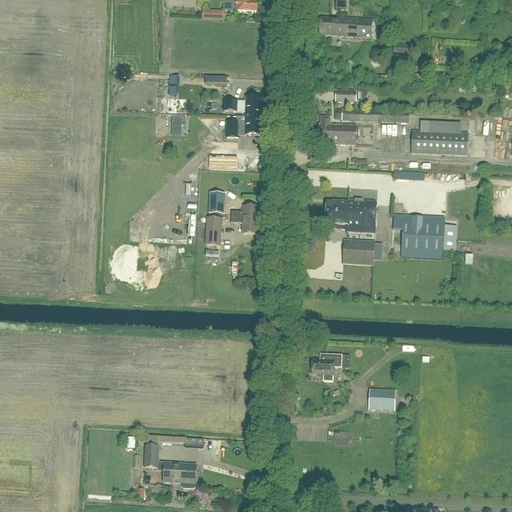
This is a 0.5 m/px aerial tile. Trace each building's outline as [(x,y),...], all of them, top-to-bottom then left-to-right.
[(236,0),(237,4),(231,3),(231,1),(224,1),(223,13),(237,13),(237,14),(255,14),(256,5),(254,5),(253,0),(236,0)] [(335,0),(335,11),(346,11),(346,0),(335,0)] [(214,21),(224,21),(225,13),(202,12),(202,9),(198,9),(198,18),(202,18),(202,21),(214,21)] [(445,16),(444,26),(455,28),(456,17),(445,16)] [(372,21),(334,19),(334,20),(320,19),(319,37),(371,41),(372,21)] [(393,46),(392,58),(409,59),(410,47),(393,46)] [(172,88),(173,88),(183,88),(186,87),(186,80),(184,80),(182,79),(174,78),(167,78),(166,91),(166,97),(167,97),(167,104),(172,104),(172,88)] [(335,104),(356,106),(357,93),(335,92),(335,104)] [(245,120),(262,121),(262,100),(246,99),(246,104),(237,103),(224,103),(223,113),(245,114),(245,120)] [(393,124),(409,124),(409,115),(394,115),(393,114),(380,114),(355,113),(355,112),(342,111),(341,123),(379,124),(385,124),(393,124)] [(245,137),(261,138),(262,121),(245,120),(245,125),(237,124),(237,119),(228,119),(228,124),(225,124),(223,126),(223,133),(224,135),(245,135),(245,137)] [(356,128),(333,127),(333,128),(327,128),(327,120),(318,120),(318,128),(316,128),(315,145),(322,145),(322,147),(355,148),(356,128)] [(472,137),(483,137),(483,122),(472,122),(472,137)] [(468,136),(461,135),(462,126),(421,123),(420,133),(412,132),(411,156),(467,159),(468,136)] [(209,216),(210,216),(224,217),(224,196),(210,195),(209,216)] [(401,210),(401,197),(393,196),(393,210),(401,210)] [(325,203),(324,230),(345,232),(345,233),(373,235),(376,206),(373,204),(347,202),(347,203),(336,203),(336,204),(325,203)] [(258,221),(259,210),(243,209),(243,214),(231,214),(231,220),(258,221)] [(443,261),(443,255),(455,256),(457,228),(444,227),(445,220),(393,218),(392,248),(392,259),(443,261)] [(220,248),(220,246),(222,220),(207,220),(206,247),(220,248)] [(258,221),(231,220),(231,225),(243,226),(242,236),(258,237),(258,221)] [(342,266),(373,268),(375,244),(344,242),(342,266)] [(377,301),(385,301),(386,274),(377,273),(377,301)] [(312,376),(323,377),(323,384),(333,384),(333,377),(334,370),(341,370),(342,357),(320,356),(320,363),(313,363),(312,376)] [(374,380),(383,380),(384,372),(374,372),(374,380)] [(369,410),(369,412),(395,413),(396,393),(370,392),(369,410)] [(337,428),(337,439),(340,439),(339,433),(347,432),(347,427),(337,428)] [(164,474),(163,486),(173,486),(173,485),(195,486),(197,467),(159,464),(160,449),(145,448),(144,470),(157,471),(157,474),(164,474)] [(182,462),(221,464),(222,456),(214,456),(214,451),(183,451),(182,462)]
